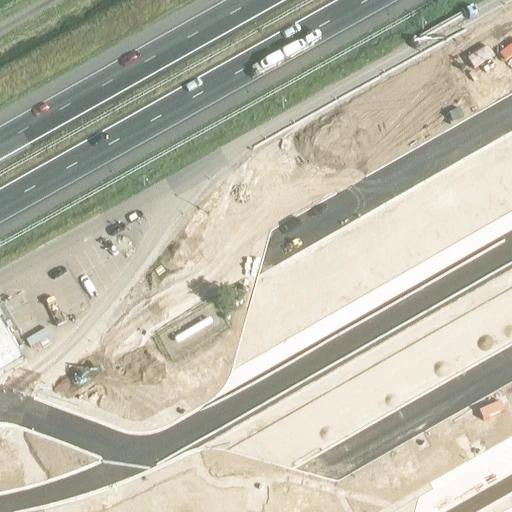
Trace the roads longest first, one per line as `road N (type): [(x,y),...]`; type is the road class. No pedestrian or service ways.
road 1 (motorway): [(0,217),(381,0)]
road 2 (motorway): [(251,0),(0,142)]
